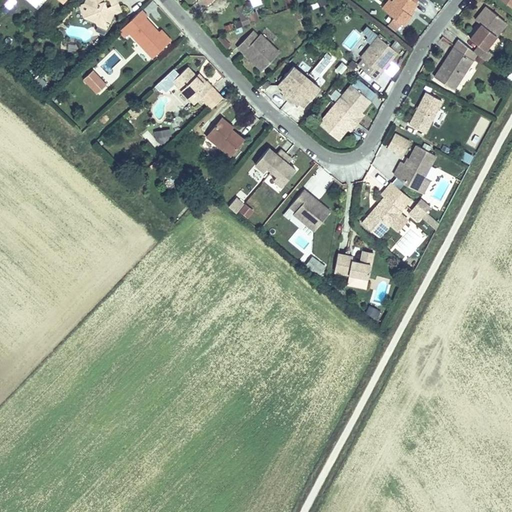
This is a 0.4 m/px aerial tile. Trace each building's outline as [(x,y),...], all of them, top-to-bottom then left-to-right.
[(99,0),(96,3),(99,14),(108,17),(111,23),(119,17),(125,21),(127,15),(130,12),(135,9),(137,8),(134,0),(126,4),(124,0),(99,0)] [(401,15),(410,21),(414,15),(419,19),(428,7),(424,4),(426,0),(404,0),(401,4),(406,7),(401,15)] [(254,4),(260,18),(267,15),(261,1),(254,4)] [(487,38),(495,45),(511,22),(511,12),(496,1),(486,13),(490,16),(479,31),(487,38)] [(140,34),(145,29),(168,54),(183,41),(172,29),(159,15),(162,13),(157,7),(145,18),(135,28),(140,34)] [(238,14),(241,24),(247,23),(245,12),(238,14)] [(119,17),(111,23),(122,28),(123,24),(125,21),(119,17)] [(271,23),(266,28),(272,34),(277,29),(271,23)] [(177,25),(172,29),(183,41),(187,37),(177,25)] [(270,50),(267,54),(277,65),(298,46),(280,27),(277,29),(272,34),(266,28),(253,40),(259,45),(263,42),(270,50)] [(387,32),(373,52),(379,56),(375,62),(389,72),(394,65),(389,62),(396,52),(401,55),(407,47),(387,32)] [(495,45),(487,38),(482,44),(494,54),(499,47),(495,45)] [(447,60),(440,70),(460,84),(481,54),(461,40),(456,47),(460,50),(451,63),(447,60)] [(263,42),(259,45),(267,54),(270,50),(263,42)] [(456,47),(447,60),(451,63),(460,50),(456,47)] [(369,57),(375,62),(379,56),(373,52),(369,57)] [(389,62),(394,65),(401,55),(396,52),(389,62)] [(303,57),(287,75),(292,79),(296,83),(294,87),(293,88),(304,97),(305,95),(308,92),(312,95),(315,98),(330,80),(303,57)] [(203,61),(188,74),(209,100),(217,92),(226,103),(237,93),(229,83),(223,76),(218,79),(211,70),(203,61)] [(119,80),(107,67),(97,77),(109,90),(119,80)] [(215,67),(211,70),(218,79),(223,76),(215,67)] [(31,88),(44,92),(48,81),(34,77),(31,88)] [(363,77),(330,117),(351,134),(358,125),(363,121),(367,124),(377,111),(372,107),(376,102),(383,94),(363,77)] [(418,119),(433,128),(449,96),(434,88),(418,119)] [(151,97),(149,99),(156,106),(158,104),(151,97)] [(149,99),(143,104),(150,111),(156,106),(149,99)] [(136,102),(126,109),(132,117),(142,110),(136,102)] [(381,106),(376,102),(372,107),(377,111),(381,106)] [(250,124),(236,113),(233,116),(247,128),(250,124)] [(233,116),(219,133),(244,154),(258,137),(247,128),(233,116)] [(363,121),(358,125),(363,129),(367,124),(363,121)] [(173,136),(166,125),(152,134),(159,145),(173,136)] [(393,131),(385,146),(401,155),(410,140),(393,131)] [(409,158),(403,171),(413,180),(426,187),(433,191),(441,177),(433,173),(443,152),(423,141),(417,154),(421,156),(418,162),(409,158)] [(282,146),(267,162),(276,169),(280,166),(290,175),(286,179),(293,186),(308,170),(300,162),(304,158),(293,148),(288,152),(282,146)] [(468,162),(473,154),(461,148),(457,157),(468,162)] [(388,189),(392,192),(398,186),(412,200),(418,194),(399,177),(388,189)] [(302,211),(300,213),(320,229),(339,208),(327,198),(323,203),(313,195),(318,191),(312,185),(301,198),(308,203),(302,211)] [(369,217),(386,232),(407,210),(409,208),(407,206),(412,200),(398,186),(392,192),(384,200),(388,203),(377,214),(374,212),(369,217)] [(327,198),(318,191),(313,195),(323,203),(327,198)] [(427,194),(423,199),(432,207),(437,202),(427,194)] [(235,212),(243,201),(235,195),(227,205),(235,212)] [(308,203),(301,198),(295,205),(302,211),(308,203)] [(423,199),(417,205),(427,213),(429,211),(432,207),(423,199)] [(384,200),(374,212),(377,214),(388,203),(384,200)] [(245,202),(237,211),(246,218),(254,209),(245,202)] [(417,205),(415,208),(424,216),(427,213),(417,205)] [(443,217),(432,207),(429,211),(441,222),(443,217)] [(414,217),(407,210),(398,220),(404,227),(414,217)] [(368,252),(367,260),(378,262),(380,254),(368,252)] [(312,255),(305,262),(317,273),(324,266),(312,255)] [(355,257),(345,255),(341,276),(374,282),(378,262),(367,260),(365,267),(357,265),(354,265),(355,257)]
